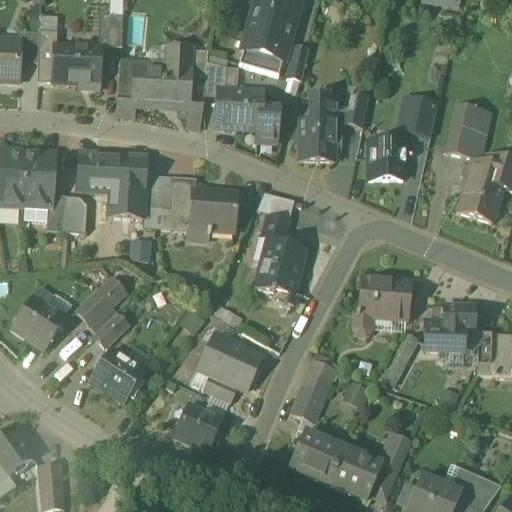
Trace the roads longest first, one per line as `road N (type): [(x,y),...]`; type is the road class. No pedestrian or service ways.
road 1 (residential): [(0,126),(92,129),(176,145),(368,222)]
road 2 (residential): [(368,222),(294,358),(227,508)]
road 3 (residential): [(227,508),(98,446),(27,400)]
road 4 (residential): [(368,222),(511,283)]
